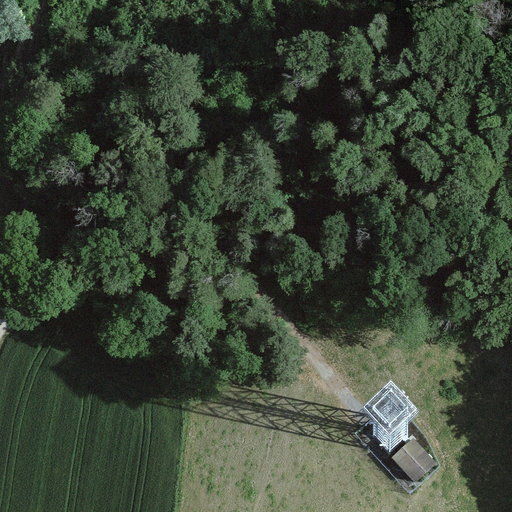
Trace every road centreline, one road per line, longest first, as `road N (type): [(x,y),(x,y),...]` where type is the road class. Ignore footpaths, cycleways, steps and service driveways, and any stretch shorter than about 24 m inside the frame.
road 1 (track): [(365,418),(223,258),(97,267),(55,285),(7,319),(0,334)]
road 2 (track): [(511,272),(445,270),(259,241),(223,258)]
